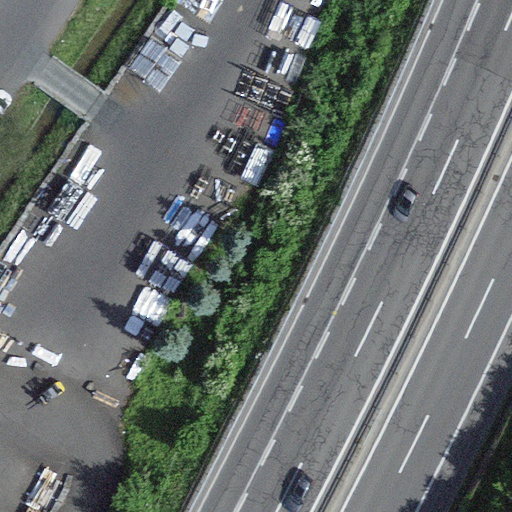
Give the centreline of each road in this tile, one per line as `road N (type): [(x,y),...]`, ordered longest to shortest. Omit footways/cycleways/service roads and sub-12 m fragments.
road 1 (motorway): [(511,13),(275,511)]
road 2 (motorway): [(381,511),(511,242)]
